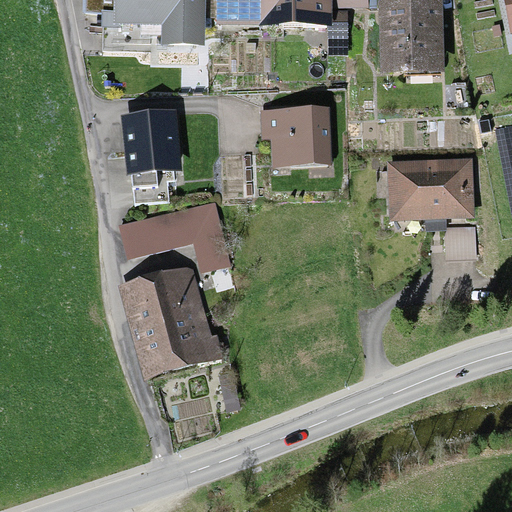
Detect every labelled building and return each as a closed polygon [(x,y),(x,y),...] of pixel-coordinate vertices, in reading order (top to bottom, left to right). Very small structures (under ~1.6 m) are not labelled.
[(87,0),(87,15),(122,15),(122,22),(171,23),(170,44),(199,44),(199,0),(87,0)] [(284,21),(284,30),(327,30),(328,7),(366,8),(366,0),(222,0),(223,20),(284,21)] [(440,70),(438,10),(411,11),(410,0),(380,0),(381,12),(386,12),(387,72),(440,70)] [(332,38),(347,38),(347,16),(332,16),(332,38)] [(291,139),(292,163),(330,161),(327,112),(263,115),(264,140),(273,139),(291,139)] [(178,170),(173,119),(128,124),(136,207),(171,204),(168,171),(178,170)] [(406,217),(427,216),(428,225),(447,224),(446,215),(468,214),(466,169),(397,172),(398,199),(393,199),(394,223),(406,222),(406,217)] [(124,229),(132,260),(196,244),(200,261),(227,254),(215,207),(124,229)] [(476,229),(446,230),(448,260),(477,259),(476,229)] [(199,369),(223,362),(216,338),(212,340),(193,271),(131,288),(153,371),(196,359),(199,369)]
